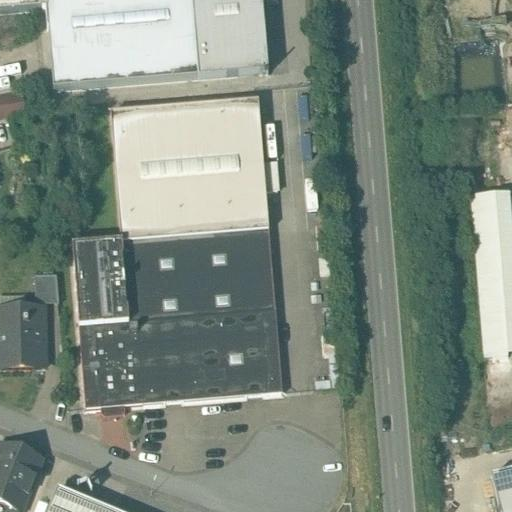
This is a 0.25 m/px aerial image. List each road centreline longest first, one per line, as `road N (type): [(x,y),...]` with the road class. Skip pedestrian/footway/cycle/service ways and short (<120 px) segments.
road 1 (primary): [(356,0),(398,511)]
road 2 (residential): [(0,421),(180,485),(235,491),(288,482)]
